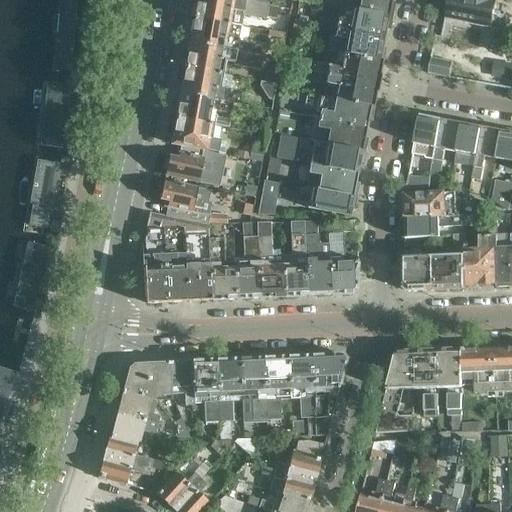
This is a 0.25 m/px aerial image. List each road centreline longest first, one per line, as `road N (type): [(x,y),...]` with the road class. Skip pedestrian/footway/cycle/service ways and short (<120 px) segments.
road 1 (secondary): [(91,326),(153,0)]
road 2 (tertiary): [(128,330),(382,322)]
road 3 (residential): [(382,322),(389,157),(404,85)]
road 4 (residential): [(331,511),(382,322)]
road 5 (secondary): [(58,471),(91,326)]
road 6 (tertiary): [(382,322),(511,316)]
